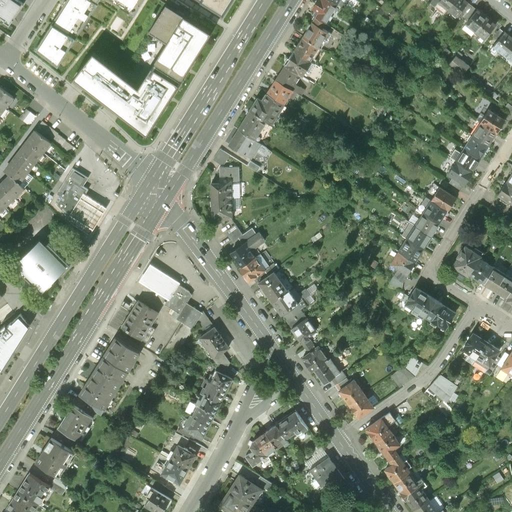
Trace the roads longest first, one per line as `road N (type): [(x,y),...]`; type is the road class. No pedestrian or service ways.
road 1 (primary): [(0,462),(164,201)]
road 2 (primary): [(149,182),(0,420)]
road 3 (primary): [(164,201),(291,0)]
road 4 (primary): [(264,0),(149,182)]
road 5 (residential): [(478,305),(436,279),(433,264),(511,145)]
road 6 (residential): [(338,442),(428,376),(478,305)]
road 7 (tertiary): [(149,182),(5,62)]
